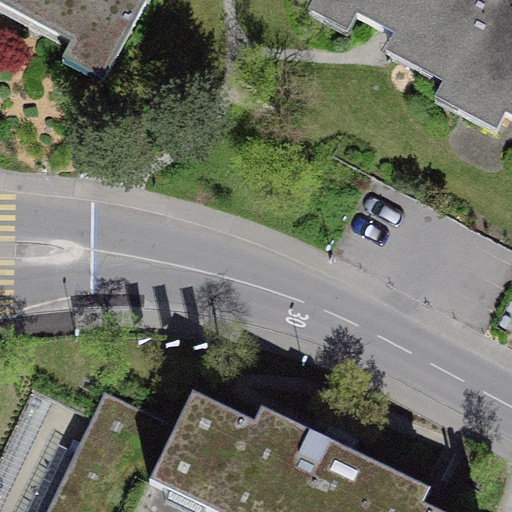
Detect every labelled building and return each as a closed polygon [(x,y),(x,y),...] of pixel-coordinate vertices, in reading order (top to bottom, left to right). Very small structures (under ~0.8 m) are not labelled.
[(0,0),(0,7),(108,65),(128,28),(132,31),(148,0),(0,0)] [(321,0),(380,31),(399,41),(391,57),(444,85),(452,69),(454,70),(491,0),(321,0)] [(511,0),(491,0),(454,70),(452,69),(444,85),(511,120),(511,0)] [(189,392),(171,430),(145,485),(202,511),(436,511),(421,505),(429,489),(258,409),(252,422),(189,392)] [(202,511),(145,485),(171,430),(107,401),(52,511),(202,511)]
